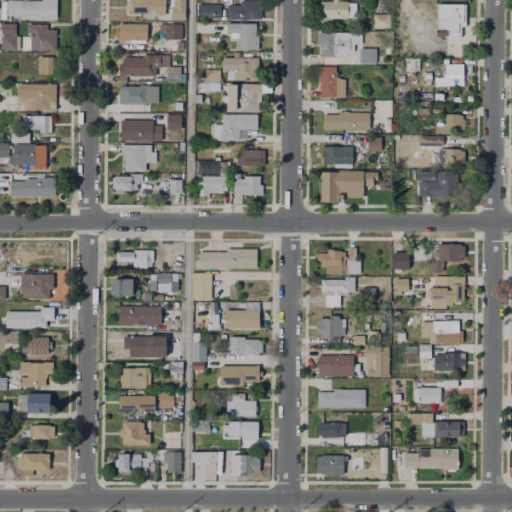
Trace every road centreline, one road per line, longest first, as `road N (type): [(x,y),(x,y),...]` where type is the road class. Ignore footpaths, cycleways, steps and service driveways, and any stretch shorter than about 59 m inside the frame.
road 1 (residential): [(83,511),(89,0)]
road 2 (residential): [(286,511),(291,0)]
road 3 (residential): [(489,511),(493,0)]
road 4 (residential): [(511,498),(0,498)]
road 5 (residential): [(511,222),(0,222)]
